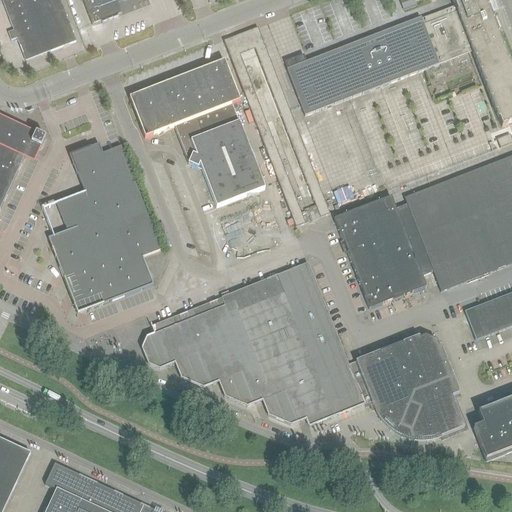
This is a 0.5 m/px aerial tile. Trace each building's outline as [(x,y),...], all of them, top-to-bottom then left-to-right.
[(50,52),(75,42),(59,0),(0,0),(4,9),(5,9),(17,38),(10,41),(11,41),(17,39),(25,59),(49,50),(50,52)] [(115,2),(121,0),(79,0),(89,26),(120,15),(115,2)] [(511,72),(483,0),(450,0),(453,8),(421,20),(286,72),(304,118),(438,66),(471,54),(497,122),(498,122),(501,129),(511,124),(511,72)] [(413,0),(398,0),(403,12),(416,8),(413,0)] [(223,42),(245,100),(284,200),(295,228),(305,225),(239,56),(254,51),(312,200),(320,219),(329,215),(323,200),(257,30),(223,42)] [(216,209),(264,191),(231,106),(239,103),(224,64),(129,100),(144,140),(176,127),(184,149),(183,149),(185,154),(186,154),(189,162),(188,166),(200,171),(201,171),(216,209)] [(0,210),(31,145),(40,150),(45,140),(0,118),(0,210)] [(511,142),(510,136),(496,141),(500,150),(511,144),(511,142)] [(48,240),(74,306),(76,305),(85,309),(87,312),(152,287),(142,259),(160,252),(121,148),(102,155),(98,146),(70,157),(84,195),(56,205),(60,215),(67,233),(48,240)] [(334,221),(369,311),(425,289),(421,278),(432,274),(440,293),(511,265),(511,158),(403,199),(406,206),(395,210),(390,199),(334,221)] [(167,367),(174,364),(323,304),(307,265),(174,318),(174,319),(167,321),(151,328),(154,336),(146,339),(141,350),(148,366),(159,371),(167,368),(168,372),(169,371),(167,367)] [(511,294),(464,313),(476,343),(511,328),(511,294)] [(213,390),(211,386),(218,383),(336,336),(323,304),(174,364),(181,380),(203,389),(210,386),(212,391),(213,390)] [(255,405),(262,402),(348,366),(336,336),(218,383),(224,399),(246,408),(254,405),(256,409),(255,405)] [(418,338),(348,366),(364,406),(367,405),(371,403),(374,411),(374,412),(378,419),(382,425),(388,430),(394,435),(401,439),(409,441),(416,442),(424,443),(432,441),(439,439),(463,430),(451,398),(459,395),(440,348),(438,348),(436,343),(425,338),(419,340),(418,338)] [(309,428),(364,406),(348,366),(262,402),(268,417),(290,427),(298,424),(299,428),(300,428),(298,423),(305,420),(309,428)] [(511,401),(477,415),(482,427),(473,431),(482,455),(485,465),(511,454),(511,401)] [(0,511),(3,511),(30,455),(0,441),(0,511)] [(79,502),(101,511),(138,511),(141,507),(54,466),(45,486),(56,491),(79,502)] [(101,511),(79,502),(56,491),(46,511),(101,511)]
